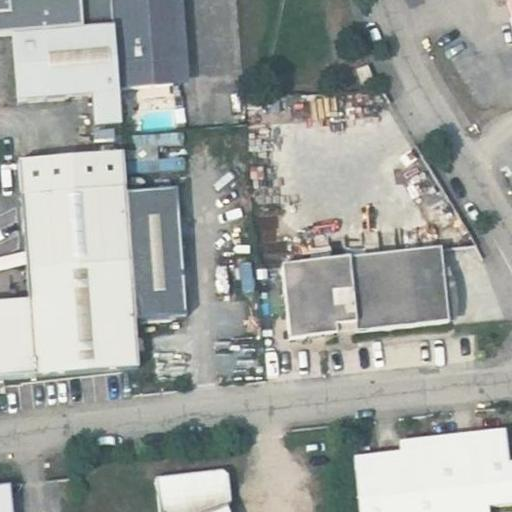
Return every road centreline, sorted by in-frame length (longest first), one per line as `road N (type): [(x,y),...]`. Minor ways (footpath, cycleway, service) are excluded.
road 1 (unclassified): [(0,437),(511,384)]
road 2 (unclassified): [(384,0),(388,31),(511,247)]
road 3 (unknown): [(209,415),(219,174)]
